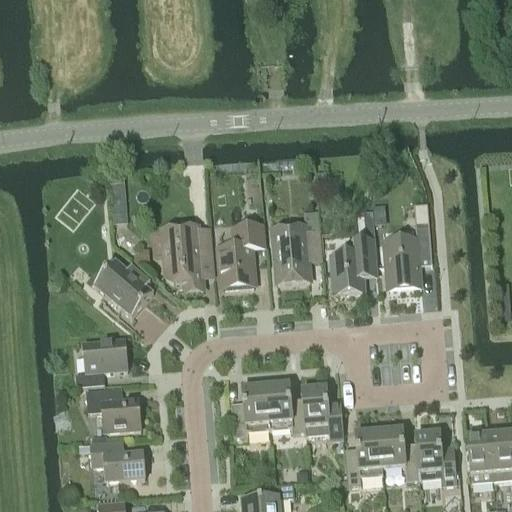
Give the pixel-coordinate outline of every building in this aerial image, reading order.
[(430,260),(428,230),(416,231),(417,245),(382,248),(386,298),(420,295),(417,261),(430,260)] [(219,255),(222,298),(253,295),(250,257),(263,255),(261,231),(231,233),(233,253),(219,255)] [(305,232),(270,235),(275,291),(310,288),(308,269),(321,267),(318,236),(305,237),(305,232)] [(197,234),(160,237),(165,287),(173,292),(183,291),(184,299),(202,297),(201,286),(213,284),(208,235),(197,236),(197,234)] [(377,286),(374,246),(346,248),(347,261),(329,262),(332,303),(366,300),(365,286),(377,286)] [(93,293),(108,305),(132,324),(153,298),(145,292),(149,287),(130,272),(126,276),(114,267),(93,293)] [(509,316),(496,317),(497,333),(511,332),(509,316)] [(125,348),(82,351),(84,382),(75,382),(76,394),(104,392),(103,380),(127,378),(125,348)] [(265,392),(268,438),(291,436),(291,441),(305,439),(305,443),(303,408),(301,408),(290,409),(288,390),(265,392)] [(247,440),(268,438),(265,392),(241,394),(242,412),(230,414),(233,446),(248,445),(247,440)] [(303,408),(305,443),(328,441),(329,448),(344,446),(341,411),(328,412),(326,393),(300,396),(301,408),(303,408)] [(103,439),(140,437),(138,405),(114,407),(113,396),(85,398),(86,421),(101,420),(103,439)] [(379,437),(382,475),(403,473),(405,489),(420,487),(420,479),(418,453),(416,453),(405,454),(403,435),(379,437)] [(383,482),(382,475),(379,437),(355,439),(356,458),(344,459),(347,494),(361,492),(360,484),(383,482)] [(420,479),(420,487),(441,486),(442,493),(456,491),(453,456),(442,457),(440,438),(415,440),(416,453),(418,453),(420,479)] [(489,440),(493,488),(511,486),(511,459),(510,438),(489,440)] [(466,442),(470,480),(470,490),(493,488),(489,440),(466,442)] [(115,448),(88,450),(89,457),(91,475),(92,475),(104,474),(106,490),(145,487),(143,460),(117,463),(115,450),(115,448)] [(261,505),(241,507),(241,511),(287,511),(287,506),(293,505),(292,492),(260,494),(261,505)]
